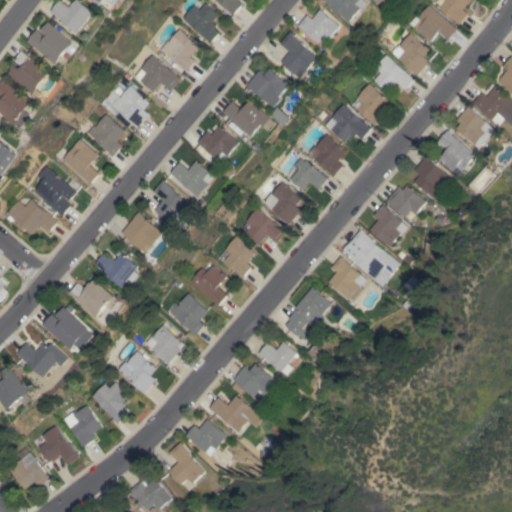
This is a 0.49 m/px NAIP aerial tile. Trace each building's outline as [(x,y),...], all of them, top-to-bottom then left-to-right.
[(81,33),(53,11),(61,0),(63,0),(72,7),(77,1),(78,2),(79,0),(83,0),(98,11),(81,33)] [(238,0),(243,4),(233,15),(215,0),(238,0)] [(324,0),(365,0),(368,2),(363,9),(362,8),(350,21),(324,0)] [(471,0),(463,9),(469,13),(459,25),(456,22),(456,21),(440,7),(446,0),(471,0)] [(210,43),(182,18),(194,5),(199,9),(206,2),(219,14),(213,21),(217,25),(214,28),(220,32),(210,43)] [(455,27),(456,26),(458,28),(446,43),(444,42),(447,38),(439,31),(430,41),(417,30),(418,28),(415,25),(420,19),(418,18),(429,5),(455,27)] [(342,26),(330,39),(325,35),(319,42),(302,28),(299,26),(308,14),(314,19),(322,9),(342,26)] [(60,65),(30,41),(39,29),(47,36),(49,34),(44,30),(51,22),(77,42),(76,44),(80,47),(71,59),(67,56),(71,52),(70,52),(60,65)] [(186,71),(166,54),(172,47),(167,42),(179,28),(199,46),(191,56),(196,60),(186,71)] [(302,78),(283,62),(291,52),(281,43),(292,31),(295,34),(304,42),(303,43),(320,57),(302,78)] [(418,75),(392,52),(399,44),(400,45),(411,32),(431,50),(425,56),(430,61),(418,75)] [(54,72),(41,89),(47,93),(41,100),(36,95),(37,94),(11,73),(15,68),(14,67),(17,63),(22,68),(24,65),(17,60),(24,51),(33,58),(34,56),(54,72)] [(380,72),(375,68),(387,54),(413,77),(414,76),(416,78),(406,89),(397,81),(388,92),(374,79),(380,72)] [(140,80),(139,81),(133,76),(152,55),(168,69),(169,68),(178,76),(182,78),(171,90),(161,82),(153,92),(140,80)] [(511,91),(503,84),(500,82),(502,79),(501,79),(508,70),(504,67),(511,57),(511,91)] [(249,84),(261,70),(266,74),(272,68),(291,85),(281,97),(283,99),(276,107),(249,84)] [(35,102),(30,109),(36,114),(26,127),(19,122),(18,124),(0,109),(0,103),(5,97),(0,92),(0,86),(6,78),(35,102)] [(369,83),(389,100),(380,110),(385,114),(375,126),(373,124),(374,123),(352,104),(358,97),(369,83)] [(137,127),(104,99),(111,91),(117,97),(118,96),(119,97),(130,85),(150,103),(144,109),(149,114),(137,127)] [(511,123),(506,118),(501,125),(477,105),(477,106),(474,103),(483,92),(488,96),(497,86),(511,98),(511,123)] [(227,114),(226,115),(224,113),(236,98),(238,99),(235,102),(244,110),(252,100),(273,118),(266,126),(263,124),(253,136),(227,114)] [(363,138),(356,133),(354,136),(351,134),(345,141),(325,124),(343,104),(370,126),(372,128),(363,138)] [(274,114),(281,106),(293,117),(286,125),(274,114)] [(497,130),(482,148),(477,144),(457,128),(462,122),(458,119),(470,106),(488,121),(487,122),(497,130)] [(126,131),(117,141),(122,145),(112,156),(110,154),(86,133),(93,125),(95,127),(106,114),(126,131)] [(241,142),(223,163),(218,159),(218,158),(199,142),(209,131),(213,135),(222,125),(241,142)] [(463,171),(458,166),(454,171),(444,162),(444,163),(440,159),(449,149),(439,141),(449,130),(452,132),(451,132),(477,155),(463,171)] [(327,134),(347,151),(338,161),(343,165),(333,176),(330,174),(331,173),(308,153),(314,146),(315,147),(327,134)] [(19,155),(4,175),(0,171),(0,139),(15,150),(14,151),(19,155)] [(98,155),(89,165),(97,172),(101,168),(103,170),(90,184),(87,182),(62,159),(80,139),(85,143),(98,155)] [(428,156),(454,179),(447,187),(445,185),(434,198),(415,181),(421,174),(416,169),(428,156)] [(319,189),(309,181),(303,189),(299,186),(297,188),(294,185),(296,184),(290,179),(305,159),(325,175),(328,178),(319,189)] [(172,173),(181,162),(190,170),(199,160),(213,172),(207,179),(212,183),(201,197),(172,173)] [(77,192),(70,200),(65,195),(63,198),(72,205),(62,216),(34,191),(42,181),(37,176),(46,166),(51,170),(52,169),(77,192)] [(176,226),(171,221),(170,222),(168,219),(166,221),(161,217),(163,215),(157,210),(165,199),(156,191),(166,179),(169,182),(178,190),(177,191),(194,205),(176,226)] [(289,223),(263,201),(270,193),(271,194),(281,181),(302,199),(296,205),(301,210),(289,223)] [(427,201),(415,215),(410,210),(405,216),(391,203),(390,204),(387,201),(400,186),(404,189),(408,185),(427,201)] [(49,233),(39,225),(31,235),(6,213),(17,200),(25,206),(31,198),(58,221),(49,233)] [(370,229),(379,219),(375,216),(384,204),(387,206),(386,207),(409,227),(403,235),(401,234),(390,246),(370,229)] [(257,207),(274,222),(275,221),(284,229),(284,228),(287,231),(277,243),(267,235),(259,244),(245,232),(251,225),(246,220),(257,207)] [(166,232),(149,253),(144,248),(143,249),(124,232),(135,219),(135,218),(140,212),(140,213),(141,211),(166,232)] [(385,267),(390,271),(388,273),(391,276),(382,286),(366,271),(366,270),(355,260),(354,261),(343,252),(345,250),(343,249),(349,242),(350,243),(362,228),(366,231),(365,232),(374,240),(373,240),(393,257),(385,267)] [(236,235),(256,253),(247,263),(252,267),(242,278),(239,276),(240,275),(223,260),(229,254),(224,249),(236,235)] [(138,270),(143,274),(137,282),(132,277),(124,286),(108,272),(107,272),(97,264),(107,252),(116,260),(125,251),(142,266),(138,270)] [(328,281),(337,271),(332,267),(342,256),(344,258),(344,259),(367,279),(361,286),(360,285),(348,299),(328,281)] [(201,268),(207,272),(213,265),(226,276),(218,286),(226,293),(229,290),(230,291),(218,306),(215,304),(216,303),(190,281),(201,268)] [(409,292),(403,286),(413,275),(419,281),(409,292)] [(79,300),(80,299),(72,292),(79,283),(87,289),(91,285),(90,284),(92,282),(93,283),(96,279),(116,296),(99,317),(79,300)] [(0,300),(10,289),(0,280),(0,300)] [(313,287),(325,297),(326,296),(327,297),(329,295),(335,300),(323,314),(325,316),(315,328),(308,322),(302,328),(310,335),(305,340),(299,335),(299,336),(286,325),(291,320),(289,318),(297,309),(296,308),(313,287)] [(209,310),(200,320),(205,325),(195,336),(192,333),(169,312),(176,304),(177,306),(189,293),(209,310)] [(45,324),(54,314),(57,316),(66,306),(92,329),(90,330),(95,334),(85,346),(82,343),(80,346),(78,344),(73,349),(45,324)] [(182,341),(178,346),(181,349),(168,364),(165,361),(165,360),(151,348),(152,348),(145,342),(151,336),(153,337),(163,325),(182,341)] [(315,345),(316,346),(322,339),(334,349),(321,364),(308,353),(315,345)] [(73,358),(65,366),(60,362),(46,377),(32,364),(31,364),(19,354),(29,342),(39,351),(44,346),(43,345),(47,341),(52,346),(55,342),(73,358)] [(281,371),(262,355),(259,353),(269,342),(277,349),(284,341),(297,352),(281,371)] [(144,393),(117,370),(125,361),(127,363),(137,351),(157,368),(151,375),(156,379),(144,393)] [(277,380),(265,393),(266,394),(259,402),(253,397),(254,396),(246,389),(242,394),(233,386),(237,382),(234,379),(246,365),(251,370),(257,363),(277,380)] [(0,396),(0,369),(3,372),(12,365),(32,392),(31,393),(35,399),(28,404),(24,399),(10,409),(0,396)] [(104,384),(103,383),(110,376),(129,395),(123,401),(126,405),(123,407),(128,413),(118,423),(115,421),(116,420),(92,396),(104,384)] [(263,416),(256,425),(251,421),(250,422),(248,421),(239,432),(213,410),(210,408),(220,397),(229,405),(237,395),(263,416)] [(103,426),(92,434),(95,438),(84,447),(64,418),(75,410),(77,412),(88,405),(103,426)] [(228,435),(211,456),(189,437),(189,438),(186,436),(196,424),(200,428),(209,418),(228,435)] [(70,443),(71,443),(80,455),(68,464),(60,454),(50,462),(38,447),(46,441),(42,436),(56,425),(70,443)] [(179,462),(170,452),(182,442),(185,445),(184,445),(192,453),(191,454),(206,471),(193,483),(188,478),(181,484),(169,471),(179,462)] [(17,454),(25,447),(28,453),(30,452),(47,475),(48,474),(50,478),(38,486),(34,481),(24,489),(8,468),(20,459),(17,454)] [(173,498),(158,510),(149,498),(141,504),(130,490),(142,481),(143,482),(145,480),(148,485),(157,478),(173,498)]
